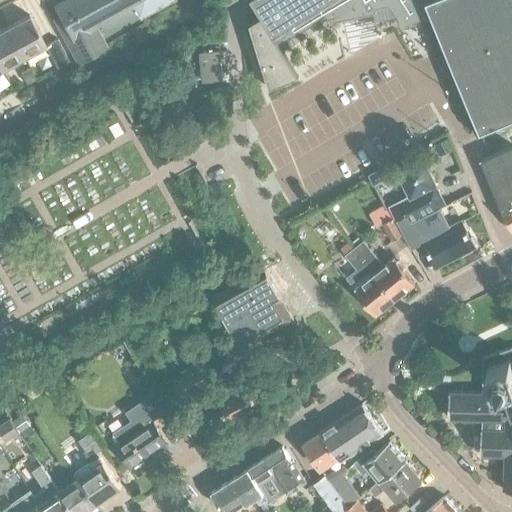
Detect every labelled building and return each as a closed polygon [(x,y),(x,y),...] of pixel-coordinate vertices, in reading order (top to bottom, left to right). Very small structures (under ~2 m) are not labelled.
[(59,14),(52,18),(77,62),(106,45),(94,23),(134,2),(140,14),(164,0),(61,0),(54,4),(59,14)] [(254,20),(250,22),(267,79),(269,88),(299,75),(289,60),(279,44),(318,20),(334,17),(334,18),(334,19),(335,19),(336,19),(336,20),(337,20),(373,12),(374,12),(375,11),(375,10),(376,10),(376,9),(376,8),(376,7),(377,7),(391,4),(399,16),(404,24),(405,24),(423,16),(439,57),(448,80),(468,127),(469,127),(468,126),(477,122),(480,130),(511,117),(511,0),(252,0),(262,15),(258,17),(254,20)] [(57,37),(56,37),(44,43),(28,13),(6,25),(23,56),(44,44),(56,66),(69,59),(57,37)] [(0,28),(0,65),(1,67),(23,56),(6,25),(0,28)] [(220,49),(200,51),(203,81),(223,79),(220,49)] [(20,71),(26,83),(35,78),(29,66),(20,71)] [(177,106),(186,101),(174,80),(165,85),(177,106)] [(177,133),(186,149),(214,133),(205,117),(177,133)] [(511,229),(511,145),(481,159),(501,208),(511,229)] [(389,205),(397,219),(408,214),(412,221),(436,209),(436,208),(446,203),(435,182),(436,181),(423,157),(398,169),(411,194),(389,205)] [(435,265),(458,253),(475,244),(462,220),(450,226),(448,221),(443,223),(436,209),(412,221),(408,214),(397,219),(407,238),(418,233),(435,265)] [(403,234),(393,216),(382,222),(392,240),(403,234)] [(364,239),(354,246),(395,298),(415,282),(410,276),(394,256),(384,264),(364,239)] [(349,241),(341,248),(345,253),(353,247),(349,241)] [(376,313),(395,298),(354,246),(353,247),(345,253),(365,278),(355,287),(376,313)] [(232,329),(244,345),(294,317),(279,289),(265,265),(213,294),(232,329)] [(449,390),(448,417),(475,417),(475,428),(481,428),(480,453),(505,454),(504,488),(511,488),(511,361),(507,348),(511,347),(511,346),(483,355),(482,381),(482,391),(449,390)] [(199,365),(171,379),(181,398),(209,384),(199,365)] [(159,387),(157,389),(149,377),(138,385),(146,396),(136,403),(136,404),(127,410),(133,419),(115,431),(121,440),(116,443),(131,464),(148,453),(152,460),(164,452),(160,445),(166,440),(153,420),(173,407),(159,387)] [(230,421),(262,404),(249,381),(220,397),(218,393),(182,412),(196,438),(230,420),(230,421)] [(314,435),(303,442),(317,463),(320,462),(323,467),(337,457),(339,461),(384,431),(363,402),(346,413),(319,431),(314,435)] [(0,423),(0,433),(5,441),(19,432),(9,417),(0,423)] [(79,476),(97,502),(121,485),(99,454),(93,445),(98,442),(90,429),(85,433),(85,434),(78,438),(85,448),(83,450),(90,460),(75,470),(79,476)] [(369,488),(370,488),(406,458),(390,439),(358,466),(362,470),(367,465),(380,479),(369,488)] [(248,467),(268,497),(275,493),(272,488),(280,482),(287,493),(306,481),(282,445),(248,467)] [(423,477),(406,458),(370,488),(375,495),(386,486),(396,499),(423,477)] [(75,511),(60,489),(53,480),(45,469),(41,463),(32,469),(45,487),(35,494),(40,503),(46,511),(75,511)] [(45,469),(53,480),(60,475),(53,464),(45,469)] [(248,467),(212,491),(225,511),(233,511),(256,498),(259,503),(268,497),(248,467)] [(349,471),(334,483),(349,502),(365,490),(349,471)] [(324,474),(313,483),(335,511),(341,511),(344,509),(345,511),(350,507),(325,474),(324,474)] [(79,476),(60,489),(75,511),(82,511),(97,502),(79,476)] [(460,511),(445,495),(424,511),(460,511)] [(19,511),(46,511),(40,503),(30,510),(20,497),(13,502),(19,511)] [(350,507),(345,511),(346,511),(390,511),(383,503),(371,511),(370,511),(359,499),(350,507)] [(19,511),(13,502),(3,509),(5,511),(19,511)]
